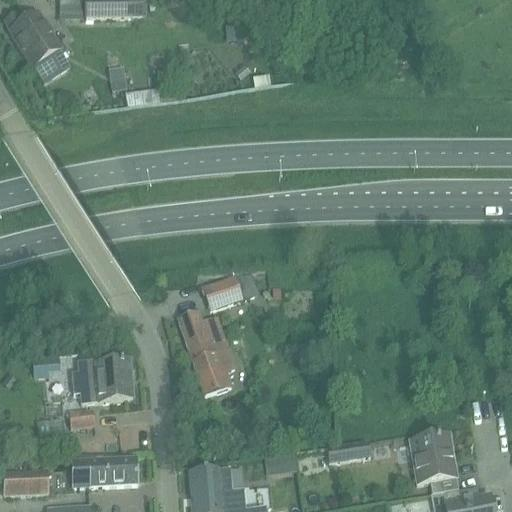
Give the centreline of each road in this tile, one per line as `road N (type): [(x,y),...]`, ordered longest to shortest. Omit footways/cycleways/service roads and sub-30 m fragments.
road 1 (primary): [(0,256),(185,219),(330,206),(511,206)]
road 2 (primary): [(511,153),(200,161),(0,196)]
road 3 (residential): [(162,511),(148,361),(107,280)]
road 4 (unclassified): [(107,280),(0,91)]
